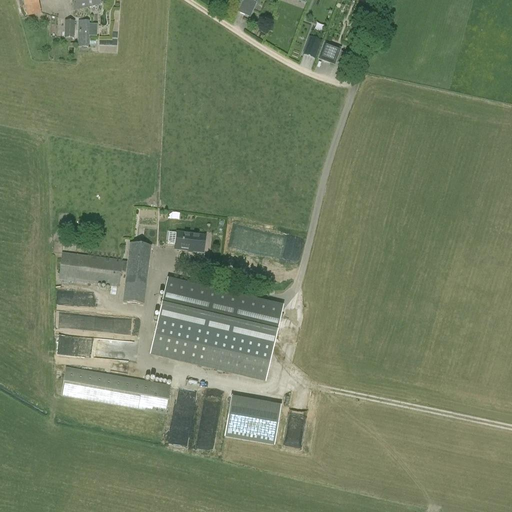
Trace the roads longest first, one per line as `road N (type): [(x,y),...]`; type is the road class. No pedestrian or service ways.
road 1 (residential): [(215,287),(276,300),(297,287),(353,87)]
road 2 (track): [(511,427),(308,385)]
road 3 (residential): [(353,87),(308,74),(186,0)]
